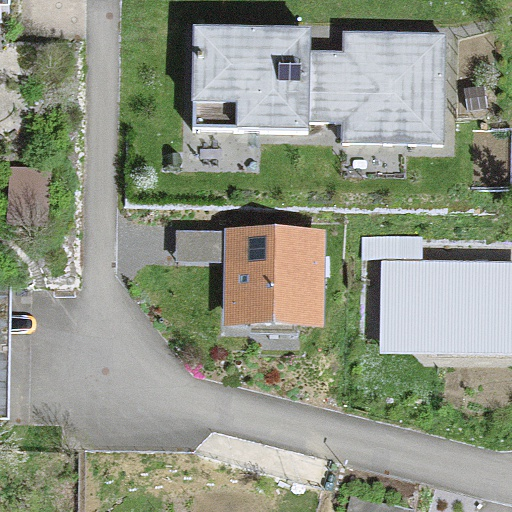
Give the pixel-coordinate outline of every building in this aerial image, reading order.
[(20,0),(0,0),(0,29),(20,30),(20,0)] [(202,36),(200,153),(461,156),(460,40),(202,36)] [(334,239),(225,237),(222,342),(334,344),(334,239)] [(0,389),(56,389),(56,259),(0,259),(0,389)] [(350,495),(346,511),(415,511),(416,511),(350,495)]
